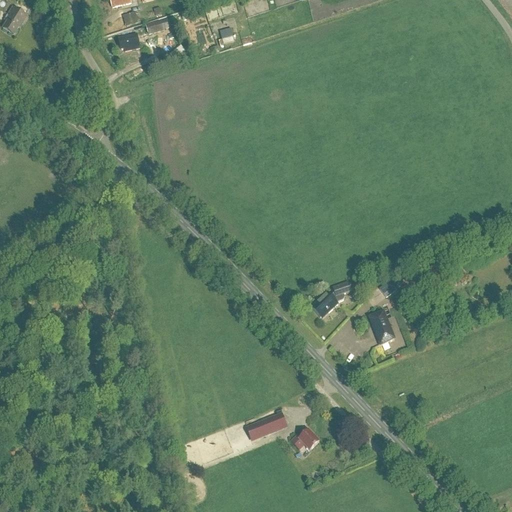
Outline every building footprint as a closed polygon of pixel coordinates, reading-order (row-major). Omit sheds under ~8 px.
[(129,0),(140,0),(141,5),(153,2),(152,0),(110,0),(112,9),(131,5),(129,0)] [(27,18),(12,8),(4,21),(6,23),(2,30),(13,37),(21,22),(23,23),(27,18)] [(160,23),(146,27),(148,33),(148,37),(162,33),(160,23)] [(140,50),(137,36),(119,39),(122,51),(125,51),(125,53),(140,50)] [(403,288),(396,278),(379,290),(387,300),(403,288)] [(352,294),(349,284),(333,289),(334,295),(331,298),(327,294),(312,309),(321,318),(327,313),(329,315),(338,305),(337,304),(339,304),(341,303),(342,303),(344,302),(344,300),(345,299),(345,297),(344,296),(352,294)] [(394,341),(383,314),(370,319),(381,346),(394,341)] [(287,426),(282,414),(247,430),(252,441),(287,426)] [(319,443),(308,432),(301,439),(298,436),(292,442),(301,451),(306,445),(311,450),(319,443)]
